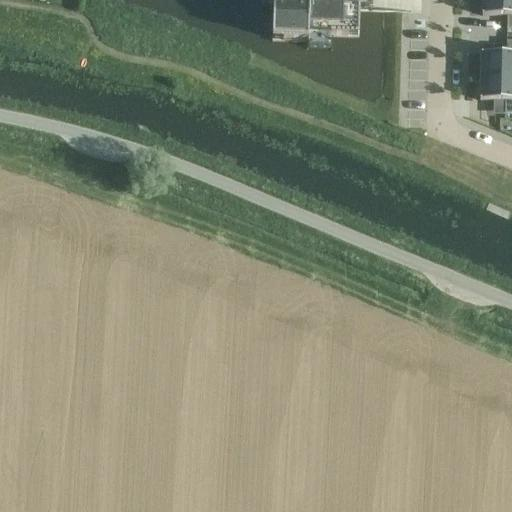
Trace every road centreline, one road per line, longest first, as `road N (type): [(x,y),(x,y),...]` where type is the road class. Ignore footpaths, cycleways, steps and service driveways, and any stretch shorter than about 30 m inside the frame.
road 1 (unclassified): [(0,116),(87,134),(511,303)]
road 2 (residential): [(511,156),(447,124),(443,0)]
